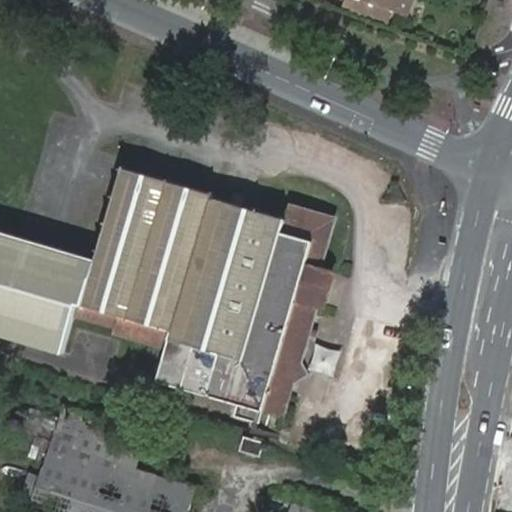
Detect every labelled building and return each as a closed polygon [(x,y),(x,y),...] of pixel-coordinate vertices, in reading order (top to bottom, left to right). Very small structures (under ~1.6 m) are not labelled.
[(294,376),(298,362),(315,303),(318,305),(329,268),(314,263),(327,218),(286,206),(284,213),(242,203),(244,193),(231,189),(228,199),(211,194),(212,190),(121,164),(95,256),(0,229),(0,334),(63,352),(73,312),(114,323),(113,329),(168,345),(159,379),(210,394),(211,388),(241,396),(239,402),(264,409),(283,414),(294,376)] [(319,344),(313,368),(337,374),(343,350),(319,344)] [(310,372),(298,362),(294,376),(301,374),(310,372)] [(211,388),(210,394),(239,402),(241,396),(211,388)] [(261,420),(264,409),(239,402),(236,413),(261,420)] [(60,407),(56,419),(97,432),(101,420),(60,407)] [(26,413),(13,408),(11,408),(5,426),(20,431),(26,413)] [(56,419),(27,511),(186,511),(193,491),(133,471),(138,456),(118,449),(121,440),(97,432),(56,419)] [(246,437),(242,451),(260,456),(264,443),(246,437)]
